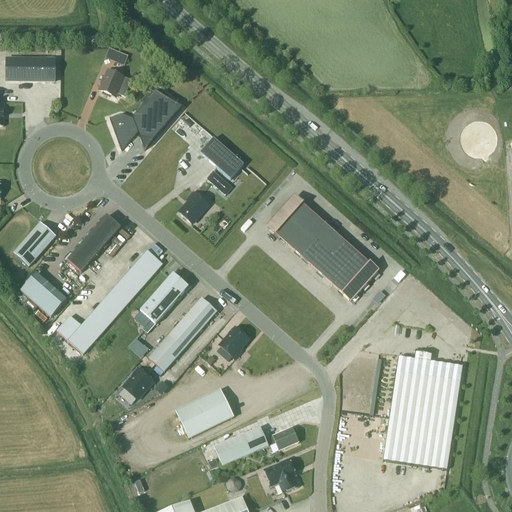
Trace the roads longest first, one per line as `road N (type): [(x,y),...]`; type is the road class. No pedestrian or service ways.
road 1 (unclassified): [(320,511),(329,396),(320,373),(95,182)]
road 2 (primary): [(476,283),(162,0)]
road 3 (unclassified): [(77,132),(37,137),(25,175),(38,196),(62,204),(95,182)]
